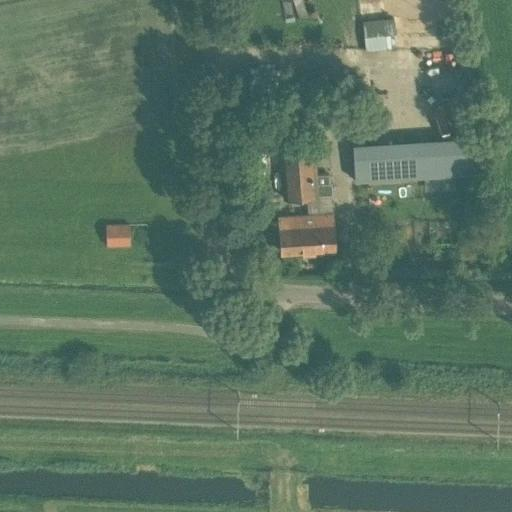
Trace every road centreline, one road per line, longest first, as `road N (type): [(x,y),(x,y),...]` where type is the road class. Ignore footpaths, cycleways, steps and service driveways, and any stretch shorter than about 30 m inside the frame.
road 1 (unclassified): [(274,297),(234,278),(215,236),(207,0)]
road 2 (unclassified): [(274,297),(511,301)]
